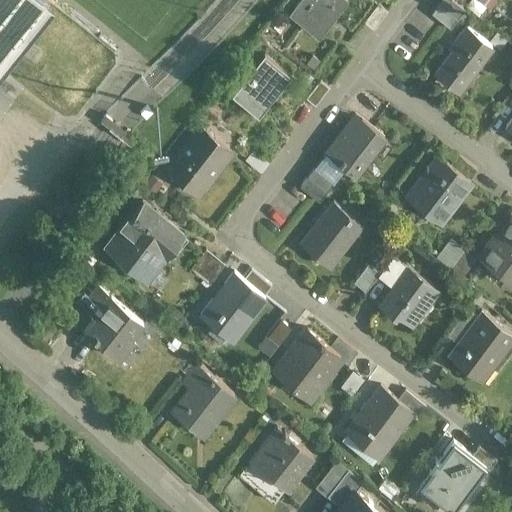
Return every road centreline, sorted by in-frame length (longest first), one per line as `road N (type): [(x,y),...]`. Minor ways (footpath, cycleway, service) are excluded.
road 1 (residential): [(235,229),(511,452)]
road 2 (unclassified): [(201,511),(0,332)]
road 3 (residential): [(235,229),(367,63)]
road 4 (residential): [(367,63),(511,171)]
